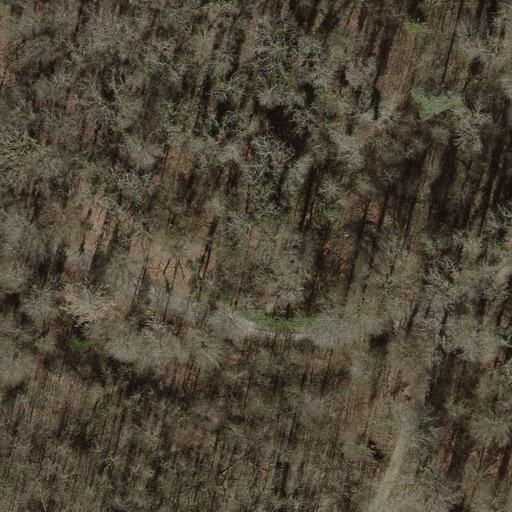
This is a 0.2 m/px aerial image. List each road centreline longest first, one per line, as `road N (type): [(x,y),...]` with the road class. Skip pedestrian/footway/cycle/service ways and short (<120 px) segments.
road 1 (track): [(511,264),(447,304),(394,323),(311,335),(218,324),(0,224)]
road 2 (track): [(447,304),(370,511)]
